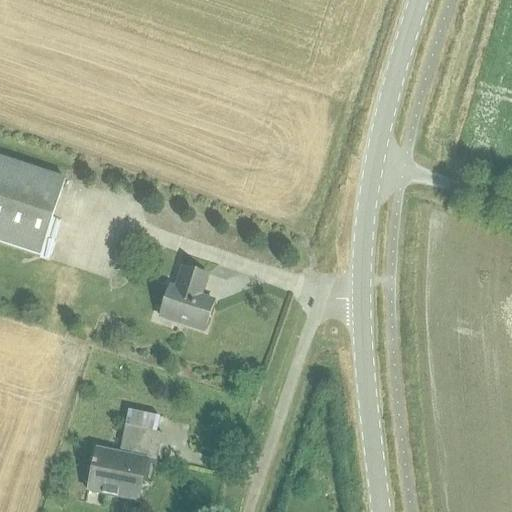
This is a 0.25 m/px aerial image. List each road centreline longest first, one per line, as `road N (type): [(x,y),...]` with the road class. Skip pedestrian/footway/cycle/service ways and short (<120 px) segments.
road 1 (secondary): [(360,290),(368,178),(419,0)]
road 2 (unclassified): [(248,511),(311,321),(360,290)]
road 3 (secondary): [(381,511),(360,290)]
